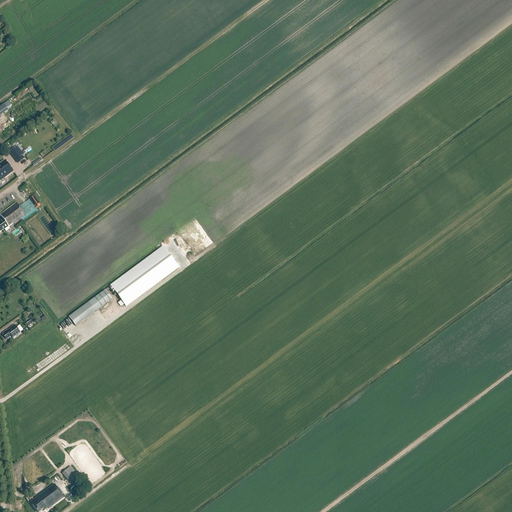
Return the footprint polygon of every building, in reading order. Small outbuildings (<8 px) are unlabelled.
[(0,117),(8,111),(4,105),(0,108),(0,117)] [(24,159),(22,156),(23,155),(17,147),(9,153),(17,164),(24,159)] [(34,167),(42,161),(40,158),(32,164),(34,167)] [(0,181),(7,177),(12,173),(13,172),(5,160),(0,163),(0,181)] [(29,200),(36,210),(41,206),(34,196),(29,200)] [(17,203),(0,215),(0,216),(3,220),(0,222),(0,232),(8,227),(9,228),(15,223),(15,224),(26,217),(17,203)] [(162,280),(147,259),(111,287),(126,307),(162,280)] [(112,300),(105,291),(69,317),(76,327),(112,300)] [(21,334),(14,325),(2,334),(3,335),(6,340),(7,339),(8,340),(12,337),(13,340),(21,334)] [(73,333),(67,337),(69,341),(76,336),(73,333)] [(36,365),(39,370),(53,360),(50,355),(36,365)] [(74,480),(67,471),(63,474),(71,483),(74,480)] [(54,485),(30,503),(36,511),(40,511),(43,510),(44,511),(48,508),(49,509),(64,498),(54,485)]
